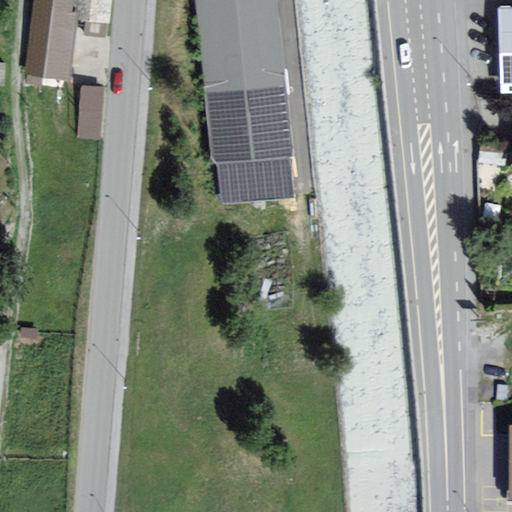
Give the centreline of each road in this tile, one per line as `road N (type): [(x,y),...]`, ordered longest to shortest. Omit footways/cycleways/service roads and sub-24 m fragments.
road 1 (tertiary): [(133,0),(89,511)]
road 2 (secondary): [(413,0),(438,292),(446,511)]
